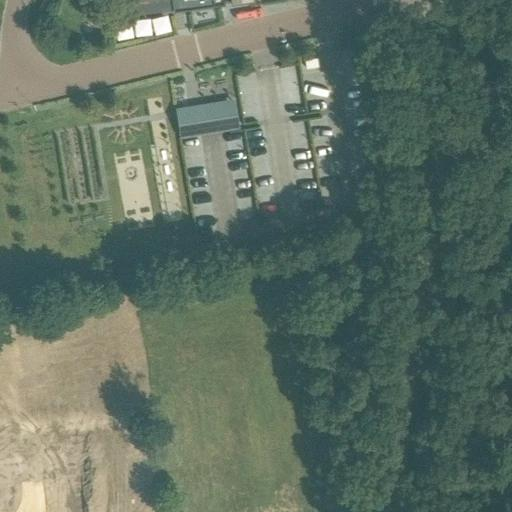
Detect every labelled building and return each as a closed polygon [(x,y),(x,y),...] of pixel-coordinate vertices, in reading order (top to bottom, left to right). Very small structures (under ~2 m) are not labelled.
[(122,0),(123,4),(150,0),(170,0),(171,6),(173,5),(191,3),(192,9),(224,4),(224,2),(240,0),(122,0)] [(188,115),(191,133),(237,126),(234,108),(188,115)] [(285,285),(249,291),(253,314),(289,309),(285,285)] [(289,309),(253,314),(256,336),(292,330),(289,309)] [(84,330),(50,332),(52,358),(95,355),(94,330),(107,329),(106,315),(83,316),(84,330)] [(292,330),(256,336),(260,357),(296,351),(292,330)] [(296,351),(260,357),(263,378),(299,373),(296,351)] [(95,355),(52,358),(53,384),(87,382),(88,396),(111,394),(110,380),(97,381),(95,355)] [(299,373),(263,378),(267,402),(303,396),(299,373)] [(312,456),(272,462),(279,502),(318,496),(312,456)] [(272,462),(233,468),(240,508),(279,502),(272,462)] [(154,511),(154,484),(131,486),(131,511),(154,511)] [(131,511),(131,486),(111,487),(112,511),(131,511)] [(112,511),(111,487),(92,488),(92,511),(112,511)] [(92,511),(92,488),(69,489),(70,511),(92,511)]
